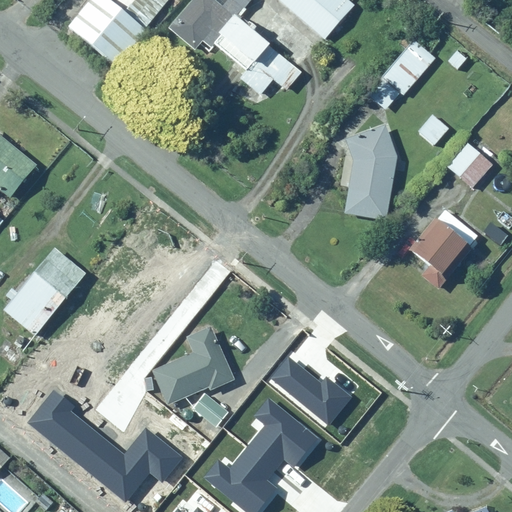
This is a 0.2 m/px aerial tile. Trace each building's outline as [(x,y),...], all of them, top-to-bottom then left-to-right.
[(86,0),(64,28),(119,70),(148,32),(106,0),(86,0)] [(299,73),(267,46),(250,32),(253,28),(245,21),(243,24),(237,19),(252,0),(190,0),(167,29),(194,52),(200,45),(211,54),(216,48),(245,73),(238,81),(270,108),(299,73)] [(345,0),(274,0),(323,41),(353,6),(345,0)] [(433,58),(410,40),(364,97),(383,112),(397,95),(401,98),(433,58)] [(430,115),(416,134),(433,147),(447,129),(430,115)] [(381,126),(342,141),(351,159),(341,213),(385,219),(395,156),(381,126)] [(0,138),(0,194),(6,198),(34,166),(0,138)] [(463,143),(442,168),(469,191),(490,166),(463,143)] [(403,247),(435,273),(460,243),(466,248),(474,238),(436,206),(403,247)] [(51,246),(0,308),(0,310),(32,336),(84,272),(51,246)] [(152,370),(167,405),(209,387),(210,390),(234,379),(211,326),(185,337),(192,352),(152,370)] [(288,355),(269,378),(328,426),(352,397),(327,376),(321,383),(288,355)] [(144,378),(146,391),(154,390),(152,377),(144,378)] [(54,389),(26,423),(126,503),(150,473),(162,482),(182,457),(146,427),(124,454),(72,411),(76,406),(54,389)] [(205,393),(192,409),(216,428),(229,412),(205,393)] [(218,458),(202,478),(245,511),(258,511),(277,488),(268,480),(284,460),(294,468),(319,438),(269,398),(254,416),(265,425),(247,447),(230,468),(218,458)]
